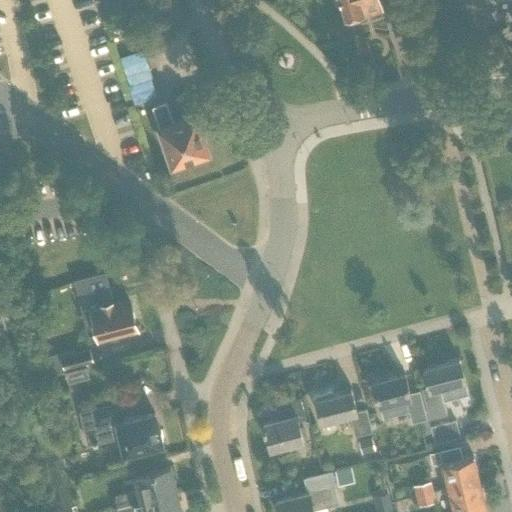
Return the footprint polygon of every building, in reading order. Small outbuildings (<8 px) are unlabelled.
[(369,10),(382,7),(380,0),(342,0),(346,13),(368,7),(369,10)] [(174,162),(210,149),(198,113),(174,121),(167,99),(153,104),(174,162)] [(100,337),(137,328),(131,300),(114,304),(106,272),(75,280),(83,314),(94,312),(100,337)] [(64,369),(94,361),(92,349),(76,353),(75,348),(60,352),(60,354),(64,369)] [(64,371),(64,369),(60,354),(60,352),(38,358),(43,376),(64,371)] [(430,389),(424,390),(429,412),(431,417),(447,413),(443,398),(469,392),(466,380),(460,358),(425,367),(430,389)] [(86,366),(65,371),(68,382),(88,376),(86,366)] [(375,380),(373,381),(379,403),(382,415),(408,409),(410,419),(426,415),(419,388),(411,390),(407,372),(386,377),(386,374),(375,377),(375,380)] [(356,434),(372,430),(367,407),(357,410),(351,389),(332,394),(330,390),(315,393),(321,419),(350,412),(356,434)] [(301,429),(308,427),(301,397),(277,403),(281,417),(264,422),(270,448),(303,440),(301,429)] [(163,439),(165,437),(163,428),(160,427),(157,413),(142,417),(141,413),(124,418),(125,421),(118,422),(117,417),(118,417),(115,404),(86,411),(89,424),(85,425),(90,444),(121,436),(125,452),(129,451),(131,453),(139,451),(141,448),(164,443),(163,439)] [(456,419),(430,426),(435,443),(461,436),(456,419)] [(473,454),(444,461),(450,486),(479,479),(473,454)] [(140,488),(117,493),(119,505),(178,491),(171,464),(136,473),(140,488)] [(278,497),(279,501),(276,502),(278,511),(315,511),(314,508),(339,502),(331,470),(304,476),(307,490),(278,497)] [(431,478),(414,483),(417,494),(434,490),(431,478)] [(450,486),(456,510),(485,504),(479,479),(450,486)] [(417,494),(420,504),(437,500),(434,490),(417,494)] [(119,505),(121,511),(135,511),(145,510),(145,511),(183,511),(178,491),(119,505)]
